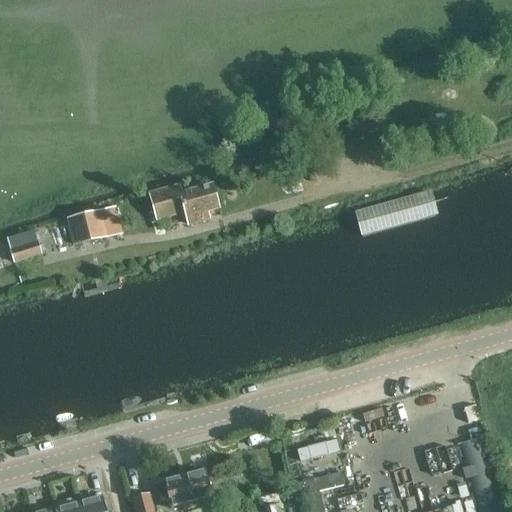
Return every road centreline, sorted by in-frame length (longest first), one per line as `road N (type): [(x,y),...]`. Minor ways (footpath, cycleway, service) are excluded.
road 1 (tertiary): [(0,476),(511,337)]
road 2 (unclassified): [(221,221),(511,139)]
road 3 (track): [(0,281),(45,262),(221,221)]
